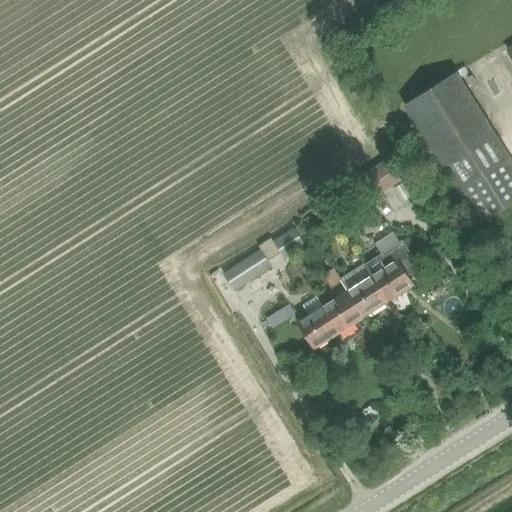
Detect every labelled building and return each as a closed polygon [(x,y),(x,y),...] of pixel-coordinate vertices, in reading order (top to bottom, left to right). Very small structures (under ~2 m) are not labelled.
[(507,157),(455,72),(403,105),(477,224),(511,202),(511,162),(508,156),(507,157)] [(388,159),(356,180),(369,199),(401,179),(388,159)] [(403,224),(385,234),(390,243),(408,234),(403,224)] [(284,259),(304,246),(293,228),(273,241),(284,259)] [(378,255),(363,264),(387,301),(411,286),(412,286),(406,277),(419,268),(401,240),(378,255)] [(234,291),(271,267),(256,244),(219,268),(234,291)] [(387,301),(363,264),(339,280),(346,291),(362,317),(387,301)] [(337,332),(362,317),(346,291),(321,307),(337,332)] [(312,348),(337,332),(321,307),(296,323),(312,348)]
